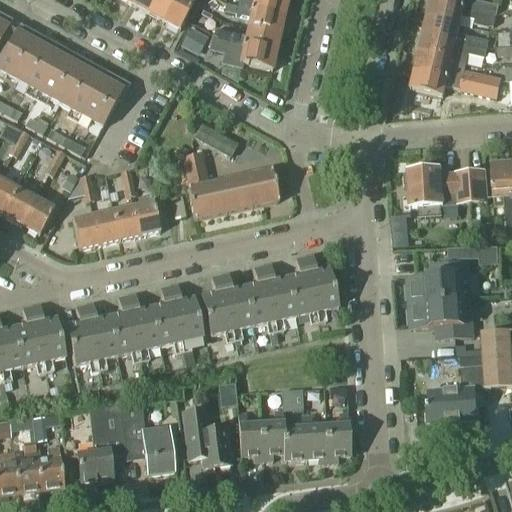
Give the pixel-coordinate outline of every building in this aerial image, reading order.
[(132,0),(129,7),(144,15),(153,0),(132,0)] [(153,0),(144,15),(160,24),(173,0),(153,0)] [(173,0),(160,24),(178,34),(194,3),(188,0),(173,0)] [(202,0),(199,7),(208,12),(214,3),(208,0),(202,0)] [(239,2),(236,10),(283,20),(287,3),(276,0),(252,0),(251,5),(239,2)] [(430,0),(430,3),(487,17),(488,15),(494,16),(496,16),(498,9),(478,5),(478,6),(466,3),(466,0),(430,0)] [(430,3),(425,22),(460,29),(462,20),(474,23),(473,28),(487,31),(493,30),(496,16),(494,16),(488,15),(487,17),(430,3)] [(247,21),(245,31),(279,38),(283,20),(236,10),(230,9),(229,17),(247,21)] [(0,17),(0,44),(6,34),(11,24),(0,17)] [(425,22),(421,39),(479,51),(487,51),(488,45),(458,38),(460,29),(425,22)] [(0,64),(0,77),(16,86),(41,40),(19,28),(14,38),(0,64)] [(197,60),(207,40),(190,31),(180,50),(197,60)] [(216,42),(275,56),(279,38),(245,31),(243,40),(218,34),(212,31),(208,38),(216,42)] [(6,34),(0,44),(0,64),(14,38),(6,34)] [(421,39),(417,57),(465,68),(468,58),(484,62),(487,51),(479,51),(421,39)] [(41,40),(16,86),(37,98),(62,52),(41,40)] [(271,74),(275,56),(216,42),(214,51),(240,57),(238,66),(271,74)] [(497,60),(511,59),(511,50),(496,52),(497,60)] [(62,52),(37,98),(58,109),(83,63),(62,52)] [(494,92),(497,93),(500,82),(464,74),(465,68),(417,57),(413,74),(472,88),(483,91),(483,89),(494,92)] [(83,63),(58,109),(79,121),(104,75),(83,63)] [(495,103),(497,93),(494,92),(483,89),(483,91),(472,88),(413,74),(410,92),(442,99),(444,90),(454,92),(453,94),(495,103)] [(104,75),(79,121),(101,132),(125,88),(126,87),(104,75)] [(4,109),(0,116),(0,117),(16,127),(21,118),(4,109)] [(24,130),(41,140),(46,131),(28,122),(24,130)] [(192,142),(194,143),(229,163),(237,149),(217,138),(200,128),(192,142)] [(8,157),(12,159),(24,137),(19,134),(8,157)] [(49,134),(45,142),(62,152),(67,144),(49,134)] [(24,137),(12,159),(17,161),(28,139),(24,137)] [(67,144),(62,152),(79,161),(84,153),(67,144)] [(56,154),(49,166),(58,171),(64,159),(56,154)] [(187,193),(193,225),(277,206),(270,175),(207,189),(200,159),(182,163),(188,193),(187,193)] [(52,182),(58,171),(49,166),(43,177),(52,182)] [(493,203),(494,212),(504,211),(506,240),(511,239),(511,210),(509,167),(490,168),(493,203)] [(406,174),(408,199),(406,200),(406,207),(408,209),(409,212),(417,212),(418,220),(430,220),(430,219),(434,219),(437,217),(439,214),(440,210),(443,210),(442,200),(455,199),(455,209),(486,207),(484,175),(440,178),(439,172),(406,174)] [(122,190),(131,188),(128,175),(119,177),(122,190)] [(134,200),(131,188),(122,190),(119,177),(125,202),(134,200)] [(69,178),(61,192),(70,197),(78,183),(69,178)] [(87,179),(78,182),(81,195),(91,193),(87,179)] [(0,182),(0,218),(2,220),(17,192),(0,182)] [(70,197),(67,203),(82,199),(81,195),(78,182),(78,183),(70,197)] [(17,192),(2,220),(20,230),(35,202),(17,192)] [(91,193),(81,195),(82,199),(84,207),(93,205),(91,193)] [(100,195),(102,203),(108,201),(107,194),(100,195)] [(116,196),(109,198),(111,205),(117,204),(116,196)] [(185,221),(181,200),(169,202),(174,224),(185,221)] [(35,202),(20,230),(38,240),(54,212),(35,202)] [(131,210),(139,241),(159,237),(152,206),(131,210)] [(111,215),(118,246),(139,241),(131,210),(111,215)] [(92,220),(98,250),(118,246),(111,215),(91,219),(92,220)] [(78,255),(98,250),(92,220),(91,219),(71,224),(78,255)] [(410,219),(389,220),(391,252),(408,251),(406,221),(410,221),(410,219)] [(448,254),(448,264),(479,263),(479,253),(448,254)] [(302,262),(304,273),(311,271),(313,268),(311,260),(302,262)] [(299,274),(304,273),(302,262),(294,264),(296,272),(299,274)] [(412,287),(407,288),(409,308),(415,308),(469,304),(466,267),(438,269),(439,281),(412,283),(412,287)] [(260,271),(263,282),(269,280),(271,277),(269,269),(260,271)] [(257,283),(263,282),(260,271),(252,273),(254,281),(257,283)] [(306,277),(318,328),(326,326),(324,317),(337,314),(328,272),(306,277)] [(285,282),(294,323),(307,320),(309,330),(318,328),(306,277),(285,282)] [(218,281),(221,291),(227,290),(229,287),(227,279),(218,281)] [(215,292),(220,291),(221,291),(218,281),(210,283),(212,290),(215,292)] [(264,286),(275,338),(283,336),(281,326),(294,323),(285,282),(264,286)] [(242,291),(252,333),(265,330),(267,339),(275,338),(264,286),(242,291)] [(167,292),(169,302),(176,301),(178,298),(176,290),(167,292)] [(221,296),(232,347),(241,345),(239,335),(252,333),(242,291),(221,296)] [(164,304),(169,302),(167,292),(159,294),(161,301),(164,304)] [(200,300),(209,342),(223,339),(225,349),(232,347),(221,296),(200,300)] [(125,301),(128,312),(134,310),(136,307),(134,299),(125,301)] [(122,313),(127,312),(128,312),(125,301),(117,303),(118,311),(122,313)] [(170,307),(183,358),(191,356),(188,346),(202,343),(192,302),(170,307)] [(409,308),(410,329),(415,329),(415,333),(443,331),(444,343),(472,341),(469,304),(415,308),(409,308)] [(148,312),(158,353),(172,350),(174,360),(183,358),(170,307),(148,312)] [(83,311),(85,321),(91,320),(93,317),(92,309),(83,311)] [(30,312),(32,323),(38,321),(40,318),(38,310),(30,312)] [(79,322),(84,321),(85,321),(83,311),(74,313),(76,320),(79,322)] [(26,324),(32,323),(30,312),(21,314),(23,322),(26,324)] [(128,316),(141,367),(148,365),(146,356),(158,353),(148,312),(128,316)] [(105,321),(116,362),(130,359),(132,369),(141,367),(128,316),(105,321)] [(86,325),(97,377),(106,375),(104,365),(116,362),(105,321),(86,325)] [(33,327),(44,378),(52,376),(51,367),(64,364),(55,322),(33,327)] [(64,330),(74,372),(88,369),(90,378),(97,377),(86,325),(64,330)] [(12,332),(22,373),(34,370),(36,380),(44,378),(33,327),(12,332)] [(0,334),(0,376),(2,388),(10,386),(8,376),(22,373),(12,332),(0,334)] [(481,337),(483,371),(485,392),(511,390),(511,353),(507,354),(506,335),(481,337)] [(428,428),(476,425),(474,393),(485,392),(483,371),(459,372),(461,392),(428,395),(428,410),(426,410),(428,428)] [(283,416),(303,415),(302,396),(281,396),(283,416)] [(118,412),(125,461),(143,458),(146,479),(174,476),(168,430),(144,434),(140,409),(118,412)] [(80,491),(112,487),(108,461),(125,459),(125,461),(118,412),(87,416),(93,456),(76,458),(80,491)] [(201,464),(202,473),(230,470),(225,431),(200,434),(198,414),(182,416),(186,446),(184,446),(187,466),(201,464)] [(260,429),(262,466),(271,466),(271,461),(282,460),(283,433),(281,415),(273,415),(274,428),(260,429)] [(236,418),(239,463),(252,462),(252,467),(262,466),(260,429),(246,430),(245,417),(236,418)] [(325,431),(326,469),(337,468),(336,463),(349,462),(346,417),(338,418),(338,431),(325,431)] [(302,420),(304,465),(317,464),(317,469),(326,469),(325,431),(311,432),(310,419),(302,420)] [(283,433),(282,460),(283,460),(283,466),(304,465),(302,420),(295,420),(295,433),(283,433)] [(57,421),(43,422),(44,432),(53,431),(58,430),(57,421)] [(31,423),(32,429),(33,429),(33,433),(40,432),(39,423),(39,422),(31,423)] [(13,466),(17,499),(40,496),(36,464),(34,445),(29,446),(22,447),(23,458),(29,458),(30,464),(13,466)] [(36,464),(40,496),(63,493),(58,451),(46,453),(48,462),(36,464)] [(0,458),(0,501),(17,499),(13,466),(12,457),(1,458),(0,458)]
